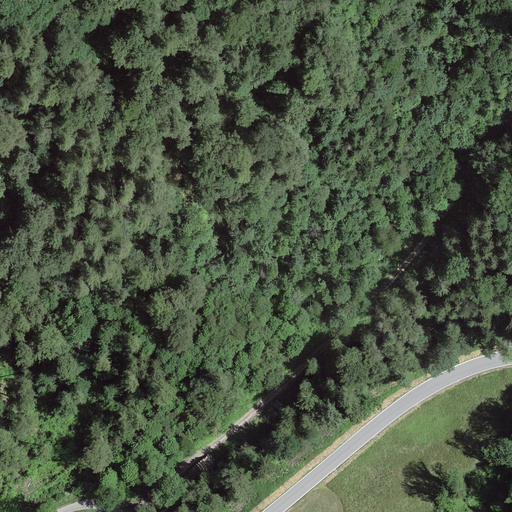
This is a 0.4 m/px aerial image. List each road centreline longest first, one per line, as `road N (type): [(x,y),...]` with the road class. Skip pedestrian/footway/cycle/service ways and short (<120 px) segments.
road 1 (track): [(133,511),(249,415),(403,267),(480,148),(511,118)]
road 2 (secondary): [(511,356),(451,375),(409,400),(273,511)]
